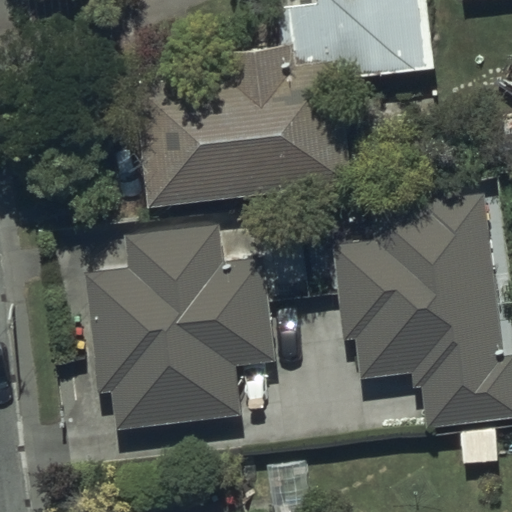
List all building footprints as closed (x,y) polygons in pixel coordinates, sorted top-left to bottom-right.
[(25,0),(28,29),(97,23),(95,0),(25,0)] [(511,0),(461,0),(463,10),(511,3),(511,0)] [(229,90),(145,100),(160,215),(356,191),(342,74),(301,80),(298,55),(226,64),(229,90)] [(362,135),(367,180),(424,174),(424,172),(446,169),(442,126),(362,135)] [(385,255),(342,259),(350,343),(362,342),(366,386),(414,382),(416,400),(425,394),(429,432),(511,424),(511,369),(495,371),(480,209),(381,218),(385,255)] [(133,279),(84,284),(97,404),(110,402),(114,442),(241,427),(235,374),(277,369),(265,266),(223,271),(218,232),(129,242),(133,279)]
